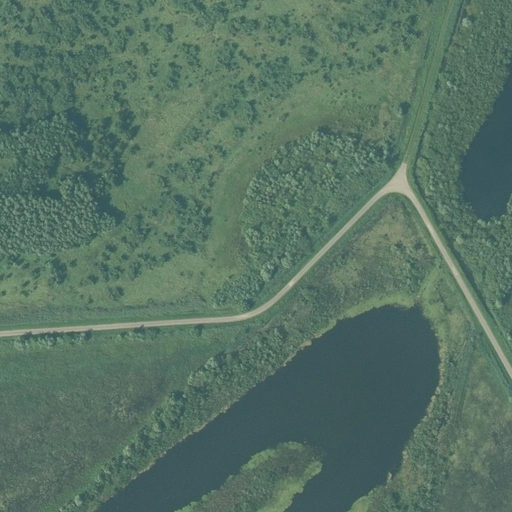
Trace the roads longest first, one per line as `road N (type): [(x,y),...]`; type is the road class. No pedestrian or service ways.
road 1 (track): [(511,376),(397,178),(256,313),(0,332)]
road 2 (track): [(397,178),(448,0)]
